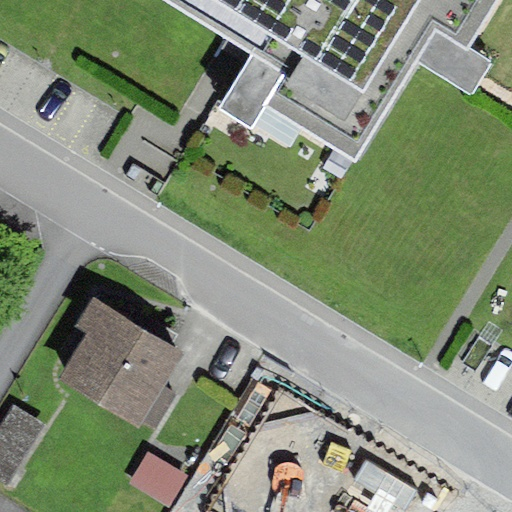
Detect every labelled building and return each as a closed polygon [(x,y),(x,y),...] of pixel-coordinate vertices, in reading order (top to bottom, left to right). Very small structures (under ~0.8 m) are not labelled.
[(174,0),(241,41),(259,51),(228,102),(251,116),(263,97),(360,156),(418,62),(471,94),(492,60),(471,47),(499,0),(174,0)] [(183,351),(95,297),(77,326),(90,334),(63,378),(139,424),(183,351)] [(46,426),(14,406),(0,428),(0,477),(11,484),(46,426)] [(245,411),(186,511),(240,511),(286,435),(245,411)] [(149,454),(131,485),(170,507),(188,475),(149,454)]
